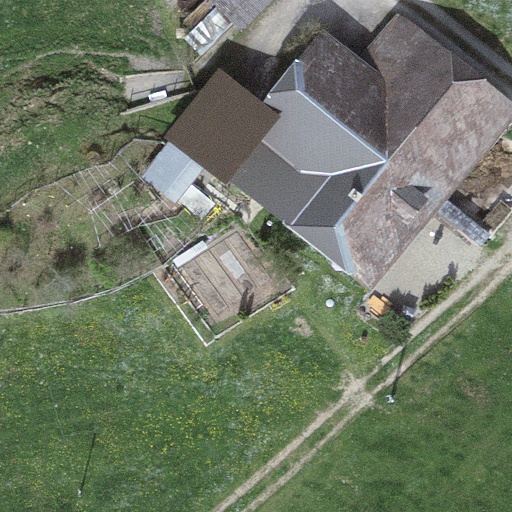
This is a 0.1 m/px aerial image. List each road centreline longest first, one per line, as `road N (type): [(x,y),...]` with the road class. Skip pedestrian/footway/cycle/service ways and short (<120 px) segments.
road 1 (track): [(511,252),(202,511)]
road 2 (track): [(397,0),(511,76)]
